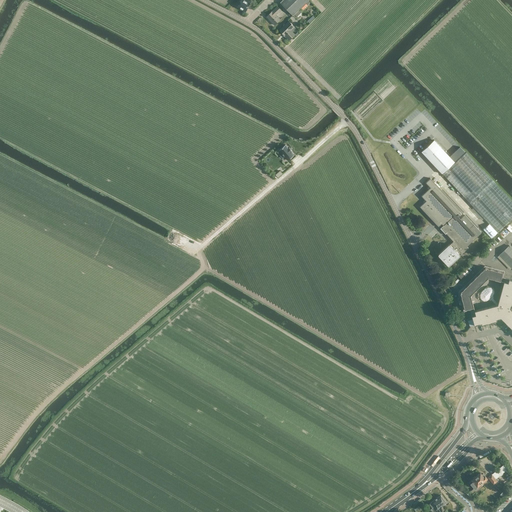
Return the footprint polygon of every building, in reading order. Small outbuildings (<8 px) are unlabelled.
[(245,10),(249,4),(242,0),(241,0),(238,6),(245,10)] [(293,16),(309,0),(283,0),(280,3),(293,16)] [(281,10),(277,6),(266,16),(275,24),(280,19),(276,15),(281,10)] [(289,40),(295,34),(291,30),(295,27),(289,21),(280,30),(289,40)] [(434,140),(421,151),(442,174),(465,152),(460,147),(456,150),(452,155),(450,156),(434,140)] [(285,144),(279,150),(288,159),(294,154),(291,150),(292,150),(289,147),(288,147),(285,144)] [(511,201),(466,152),(443,174),(489,224),(497,233),(511,218),(511,201)] [(426,201),(420,207),(439,227),(443,223),(444,225),(440,228),(445,234),(446,233),(455,241),(453,243),(451,245),(450,244),(449,244),(439,254),(439,255),(448,265),(449,265),(459,256),(459,255),(459,254),(460,254),(468,248),(466,246),(481,232),(465,215),(461,219),(459,217),(463,213),(430,178),(425,182),(430,187),(421,196),(426,201)] [(489,224),(483,229),(491,238),(497,233),(489,224)] [(511,268),(511,248),(509,245),(499,255),(511,268)] [(502,271),(485,267),(460,292),(464,309),(469,308),(470,310),(474,325),(481,323),(481,324),(496,321),(496,319),(501,318),(511,328),(511,309),(511,308),(511,279),(501,276),(502,271)] [(493,484),(498,481),(498,480),(504,485),(507,483),(497,470),(492,474),(488,477),(493,484)] [(484,480),(487,478),(483,474),(482,475),(481,472),(471,480),(473,482),(471,484),(474,489),(482,482),(485,481),(484,480)] [(441,511),(439,508),(446,503),(440,495),(429,503),(432,508),(434,507),(438,511),(441,511)]
